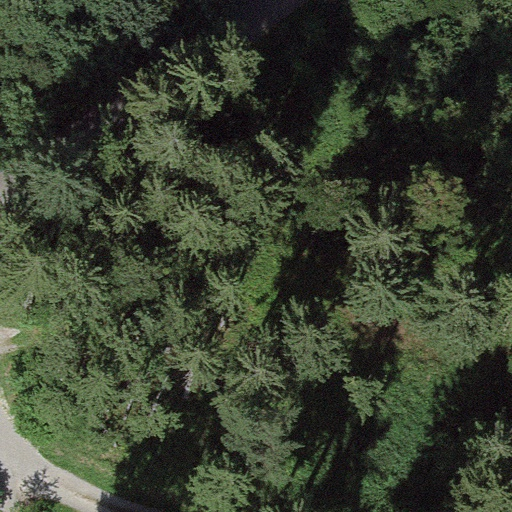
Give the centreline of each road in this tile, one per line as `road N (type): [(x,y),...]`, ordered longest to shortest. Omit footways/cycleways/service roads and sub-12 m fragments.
road 1 (unclassified): [(0,205),(272,0)]
road 2 (track): [(133,511),(3,456)]
